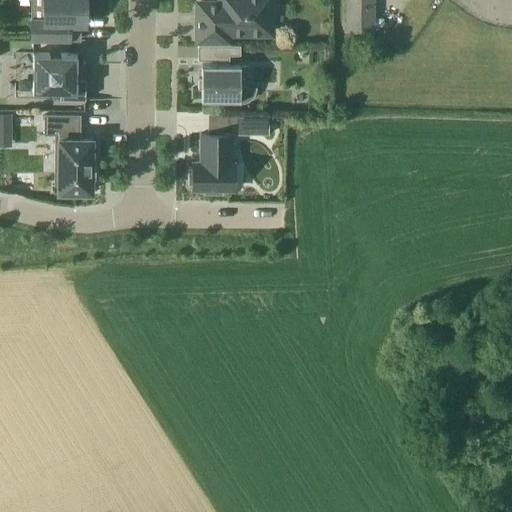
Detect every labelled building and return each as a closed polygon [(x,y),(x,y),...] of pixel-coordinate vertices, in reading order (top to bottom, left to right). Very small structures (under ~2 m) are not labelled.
[(30,0),(31,9),(30,40),(50,41),(70,41),(70,25),(86,25),(85,0),(30,0)] [(198,2),(198,39),(218,39),(230,39),(230,35),(270,36),(271,12),(270,0),(220,0),(220,3),(198,2)] [(345,0),(346,3),(345,31),(373,32),(374,4),(373,0),(345,0)] [(362,37),(362,47),(373,47),(374,37),(362,37)] [(197,76),(197,86),(205,86),(205,100),(225,100),(249,100),(251,99),(253,97),(255,94),(256,91),(256,87),(248,87),(248,66),(240,66),(240,67),(229,67),(229,54),(240,54),(240,44),(218,44),(198,44),(198,61),(201,61),(201,72),(201,76),(197,76)] [(34,52),(33,90),(61,91),(61,99),(65,99),(85,100),(85,78),(76,78),(77,53),(57,52),(34,52)] [(0,113),(0,129),(11,130),(11,113),(0,113)] [(237,113),(237,134),(269,134),(269,115),(269,113),(237,113)] [(45,115),(44,134),(55,134),(55,184),(59,184),(59,191),(91,192),(91,174),(92,173),(92,169),(90,169),(91,161),(92,162),(92,158),(91,158),(91,140),(79,139),(79,115),(45,115)] [(188,166),(188,184),(192,184),(192,189),(204,189),(204,193),(222,193),(222,189),(234,189),(234,162),(232,162),(232,134),(232,133),(208,133),(201,133),(200,162),(192,162),(192,166),(188,166)]
